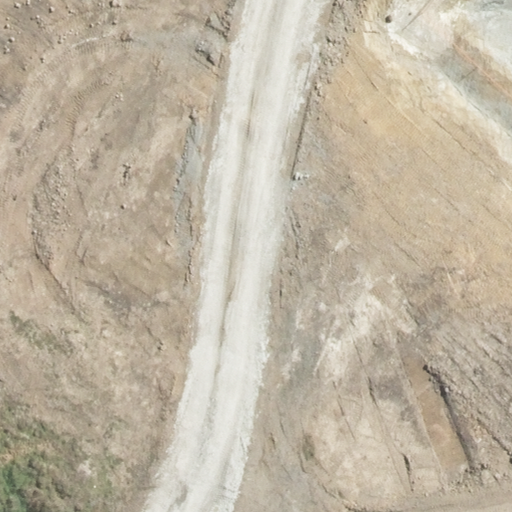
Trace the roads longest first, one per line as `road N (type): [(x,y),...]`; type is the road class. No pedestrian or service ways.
road 1 (residential): [(0,340),(142,511)]
road 2 (residential): [(511,101),(405,0)]
